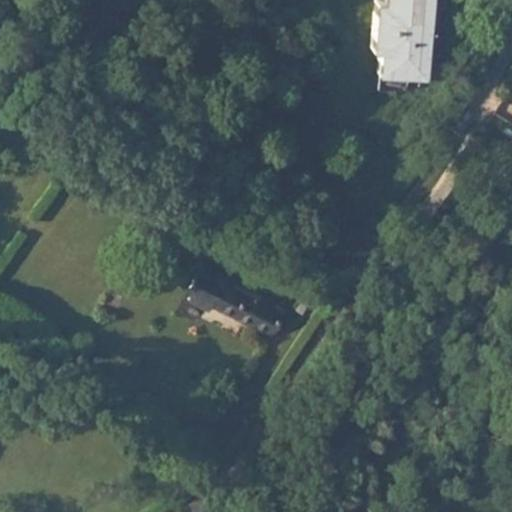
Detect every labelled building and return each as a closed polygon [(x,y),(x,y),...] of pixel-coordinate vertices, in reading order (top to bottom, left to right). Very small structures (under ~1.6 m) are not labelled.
[(382,51),(380,74),(407,76),(427,78),(432,0),(379,0),(375,51),(382,51)] [(407,76),(380,74),(379,91),(406,93),(407,76)] [(485,143),(473,136),(455,163),(455,164),(419,217),(435,228),(472,173),(467,170),(485,143)] [(290,223),(285,228),(294,236),(299,231),(290,223)] [(294,236),(285,228),(284,226),(270,240),(293,262),(307,249),(294,236)] [(209,310),(212,305),(271,336),(273,332),(278,322),(283,313),(224,281),(228,273),(204,261),(188,293),(193,295),(190,300),(209,310)] [(299,313),(307,318),(315,306),(307,301),(299,313)] [(278,322),(273,332),(276,334),(281,324),(278,322)] [(290,410),(272,439),(281,444),(286,447),(304,419),(290,410)]
